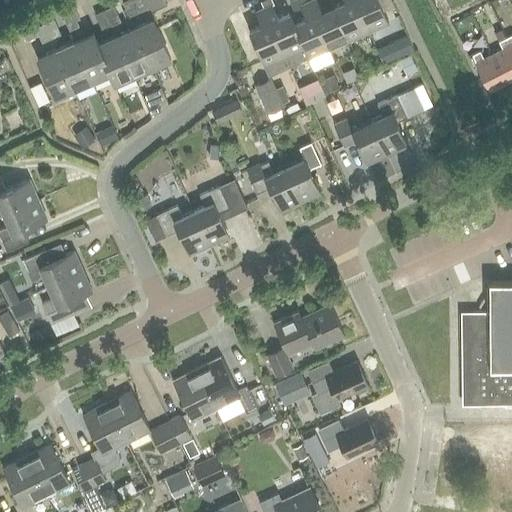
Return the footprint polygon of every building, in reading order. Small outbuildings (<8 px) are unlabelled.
[(128,12),(137,8),(147,3),(145,0),(126,0),(123,2),(128,12)] [(295,23),(291,12),(278,18),(270,0),(269,0),(262,3),(285,56),(290,67),(309,59),(304,48),(305,47),(294,24),(295,23)] [(292,0),(290,1),(295,12),(302,8),(301,6),(309,3),(307,0),(292,0)] [(316,0),(315,0),(309,3),(329,50),(349,41),(334,7),(322,12),(316,0)] [(354,0),(345,0),(346,2),(334,7),(349,41),(369,33),(354,0)] [(354,0),(369,33),(389,24),(378,0),(354,0)] [(262,25),(250,30),(270,76),(290,67),(285,56),(262,3),(259,5),(261,10),(256,13),(262,25)] [(295,23),(294,24),(305,47),(304,48),(309,59),(329,50),(309,3),(301,6),(302,8),(306,19),(295,23)] [(105,10),(111,24),(121,19),(114,5),(105,10)] [(102,28),(111,24),(105,10),(95,14),(102,28)] [(63,15),(68,27),(70,30),(79,26),(72,11),(63,15)] [(45,24),(51,38),(61,34),(54,19),(45,24)] [(153,67),(171,59),(153,19),(135,27),(153,67)] [(42,43),(51,38),(45,24),(36,28),(42,43)] [(134,76),(153,67),(135,27),(116,36),(134,76)] [(98,44),(93,32),(74,40),(93,80),(110,72),(98,44)] [(406,35),(390,42),(396,57),(413,50),(406,35)] [(116,84),(134,76),(116,36),(98,44),(110,72),(116,84)] [(503,49),(493,54),(507,81),(511,79),(511,48),(506,37),(499,41),(503,49)] [(75,88),(93,80),(74,40),(56,49),(75,88)] [(55,97),(75,88),(56,49),(37,57),(55,97)] [(480,51),(472,55),(476,62),(476,63),(490,90),(507,81),(493,54),(484,58),(480,51)] [(407,76),(418,71),(411,55),(400,60),(407,76)] [(359,79),(355,68),(344,73),(348,83),(359,79)] [(334,75),(322,80),(328,93),(339,88),(334,75)] [(270,79),(254,86),(266,114),(282,107),(270,79)] [(317,80),(299,88),(303,97),(321,89),(317,80)] [(413,88),(398,95),(408,117),(423,110),(413,88)] [(321,89),(303,97),(307,105),(325,97),(321,89)] [(372,122),(387,155),(407,145),(397,123),(409,118),(408,117),(398,95),(377,105),(383,117),(372,122)] [(218,124),(243,113),(237,99),(212,111),(218,124)] [(157,105),(148,109),(151,116),(160,112),(157,105)] [(387,155),(372,122),(352,131),(347,119),(335,125),(346,147),(357,142),(367,164),(387,155)] [(74,135),(83,148),(95,140),(86,126),(74,135)] [(101,145),(118,138),(113,126),(96,133),(101,145)] [(310,170),(321,165),(312,143),(300,148),(305,160),(285,169),(300,203),(321,194),(310,170)] [(211,145),(209,158),(219,159),(220,146),(211,145)] [(230,151),(224,154),(234,177),(241,174),(230,151)] [(300,203),(285,169),(272,174),(267,163),(249,171),(259,193),(269,188),(280,212),(300,203)] [(0,204),(4,215),(38,200),(30,179),(6,189),(0,175),(0,204)] [(204,207),(194,212),(210,245),(230,236),(219,213),(230,208),(220,186),(208,191),(199,195),(204,207)] [(145,195),(134,201),(140,211),(150,206),(145,195)] [(38,200),(4,215),(9,227),(0,230),(0,234),(7,251),(29,242),(24,230),(47,220),(38,200)] [(178,205),(157,215),(167,237),(179,232),(189,255),(210,245),(194,212),(183,217),(178,206),(178,205)] [(48,287),(83,272),(74,252),(50,262),(45,250),(24,260),(33,281),(44,276),(48,287)] [(54,299),(43,303),(52,323),(73,314),(68,302),(91,292),(83,272),(48,287),(54,299)] [(10,279),(0,284),(0,285),(4,295),(15,290),(10,279)] [(511,283),(489,283),(489,312),(475,312),(475,405),(511,404),(511,283)] [(314,350),(345,336),(330,303),(301,316),(298,310),(272,323),(283,347),(265,355),(275,375),(292,367),(287,355),(312,344),(314,350)] [(12,318),(1,324),(9,338),(20,332),(12,318)] [(246,414),(256,409),(245,386),(237,391),(220,356),(195,368),(215,409),(237,398),(246,414)] [(338,400),(368,385),(357,362),(311,383),(316,394),(311,396),(320,415),(340,406),(338,400)] [(192,420),(215,409),(195,368),(172,379),(192,420)] [(297,374),(271,387),(281,407),(306,395),(297,374)] [(126,442),(150,431),(150,430),(130,389),(106,401),(126,442)] [(115,448),(126,442),(106,401),(81,414),(99,449),(91,453),(94,459),(83,464),(94,486),(105,480),(101,473),(120,464),(120,458),(115,448)] [(276,419),(271,410),(263,414),(268,423),(276,419)] [(180,443),(191,437),(180,415),(169,421),(180,443)] [(346,458),(378,443),(367,419),(322,441),(327,452),(340,445),(346,458)] [(180,443),(169,421),(150,430),(150,431),(161,452),(180,443)] [(488,460),(478,430),(464,435),(475,465),(488,460)] [(266,431),(259,434),(257,438),(259,443),(264,444),(271,440),(273,436),(270,432),(266,431)] [(315,467),(325,462),(312,434),(302,439),(315,467)] [(192,439),(183,444),(190,458),(199,453),(192,439)] [(46,496),(70,484),(50,443),(26,455),(46,496)] [(300,446),(292,450),(297,461),(305,457),(300,446)] [(22,508),(46,496),(26,455),(2,468),(22,508)] [(193,467),(202,486),(223,476),(213,457),(193,467)] [(83,491),(94,486),(83,464),(72,470),(83,491)] [(94,486),(83,491),(90,504),(100,498),(94,486)] [(320,511),(309,488),(282,501),(278,492),(259,501),(263,511),(320,511)] [(117,500),(113,491),(109,491),(101,495),(106,506),(117,500)] [(233,511),(229,503),(217,508),(218,511),(233,511)]
